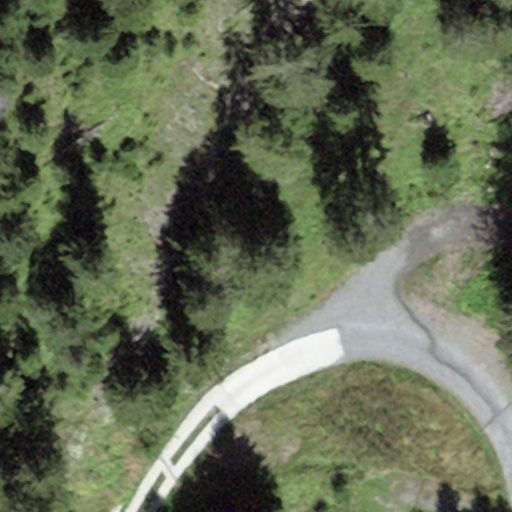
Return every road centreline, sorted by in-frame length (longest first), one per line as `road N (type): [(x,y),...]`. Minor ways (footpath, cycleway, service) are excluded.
road 1 (track): [(146,511),(204,422),(270,354),(452,216),(511,224)]
road 2 (track): [(270,354),(373,343),(437,357),(491,390),(511,429)]
